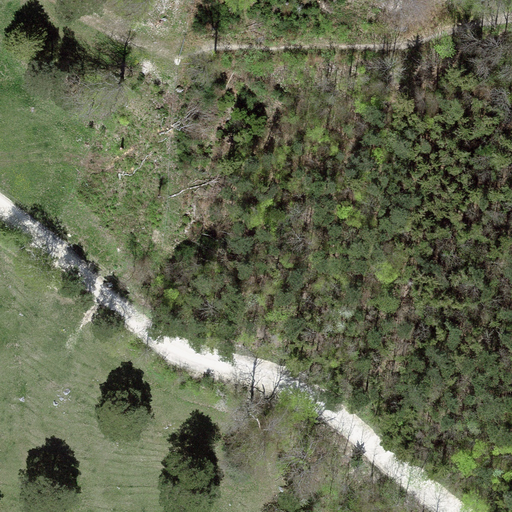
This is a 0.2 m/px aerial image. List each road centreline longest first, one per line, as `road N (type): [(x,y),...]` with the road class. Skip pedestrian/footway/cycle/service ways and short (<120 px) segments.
road 1 (unclassified): [(455,511),(315,399),(265,373),(197,360),(158,340),(0,207)]
road 2 (track): [(55,0),(153,50),(391,44),(511,16)]
